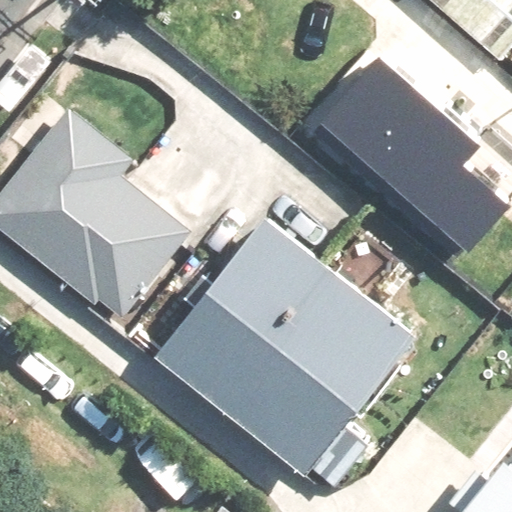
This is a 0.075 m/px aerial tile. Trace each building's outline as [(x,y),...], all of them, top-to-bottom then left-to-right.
[(511,0),(438,0),(498,51),(511,34),(511,0)] [(381,28),(303,119),(454,246),(511,177),(511,171),(470,136),(486,117),(381,28)] [(101,296),(125,314),(195,224),(124,169),(137,153),(70,101),(0,189),(0,221),(99,298),(101,296)] [(511,258),(511,219),(493,203),(448,258),(487,289),(511,258)] [(157,345),(306,465),(418,328),(270,207),(157,345)] [(511,511),(511,450),(459,511),(511,511)] [(243,511),(225,498),(214,511),(243,511)]
